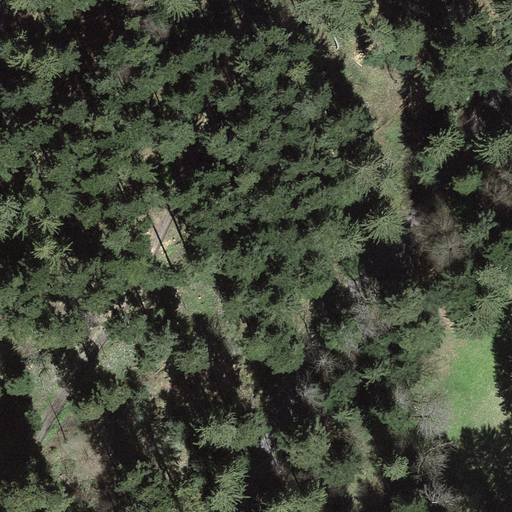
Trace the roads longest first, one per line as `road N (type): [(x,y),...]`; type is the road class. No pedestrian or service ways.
road 1 (track): [(236,0),(211,130),(140,282),(20,469),(9,511)]
road 2 (track): [(511,80),(451,180),(340,306),(293,384),(238,511)]
